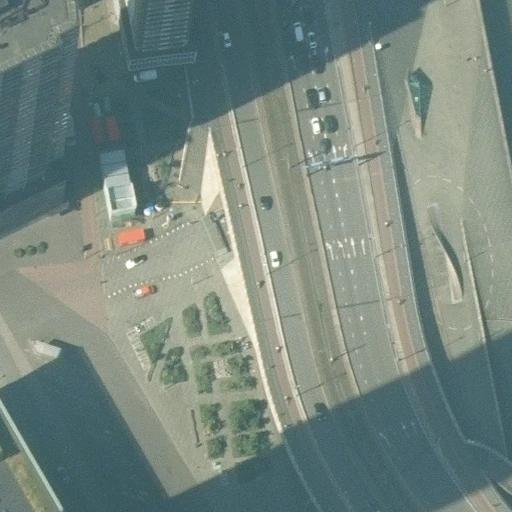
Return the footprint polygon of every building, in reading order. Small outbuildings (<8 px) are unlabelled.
[(0,0),(0,62),(40,59),(34,0),(0,0)] [(109,0),(126,83),(193,70),(178,0),(109,0)] [(406,87),(415,138),(421,142),(419,90),(414,83),(408,77),(406,87)] [(0,124),(0,240),(45,219),(48,224),(67,215),(66,200),(59,133),(53,133),(51,120),(0,124)] [(408,333),(403,304),(375,137),(296,149),(235,202),(245,221),(257,245),(247,253),(256,291),(275,376),(277,384),(284,409),(293,434),(299,451),(307,468),(311,477),(317,489),(324,501),(383,490),(377,457),(417,449),(445,439),(441,430),(425,391),(418,372),(413,352),(408,333)] [(458,434),(445,439),(417,449),(377,457),(383,490),(324,501),(322,502),(326,507),(328,511),(511,511),(511,478),(502,433),(458,434)] [(0,511),(30,511),(0,459),(0,511)]
